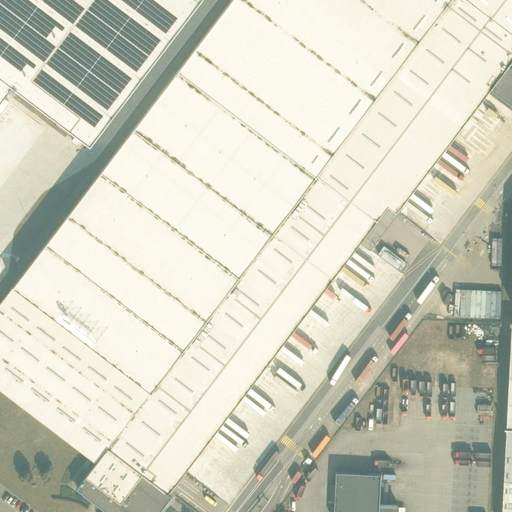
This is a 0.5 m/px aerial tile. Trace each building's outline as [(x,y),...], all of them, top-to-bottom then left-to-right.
[(0,0),(0,112),(9,101),(4,97),(14,84),(91,143),(200,0),(0,0)] [(511,0),(230,0),(179,68),(377,220),(388,205),(397,212),(488,92),(491,88),(511,103),(511,0)] [(333,277),(377,220),(179,68),(135,126),(333,277)] [(158,511),(172,495),(169,493),(170,491),(235,406),(333,277),(135,126),(0,302),(0,387),(96,461),(77,487),(109,511),(158,511)] [(500,316),(501,290),(456,288),(455,304),(459,304),(459,314),(500,316)] [(511,511),(511,426),(506,426),(501,511),(511,511)] [(335,500),(333,511),(397,511),(398,505),(379,504),(381,474),(336,471),(335,485),(331,485),(330,500),(335,500)]
